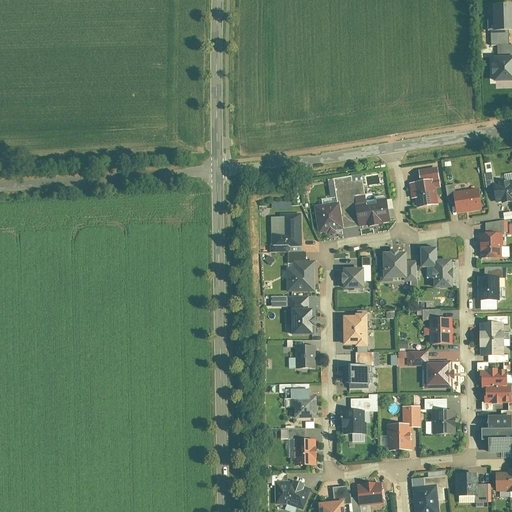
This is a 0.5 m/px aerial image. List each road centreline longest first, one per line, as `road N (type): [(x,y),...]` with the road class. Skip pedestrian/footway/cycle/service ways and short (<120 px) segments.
road 1 (residential): [(408,238),(327,255),(334,460),(348,475),(407,469)]
road 2 (residential): [(407,469),(471,462),(477,453),(468,237),(408,238)]
road 3 (tertiary): [(224,511),(217,173)]
road 4 (residential): [(217,173),(0,188)]
road 5 (residential): [(401,146),(217,173)]
road 6 (tertiary): [(217,173),(217,0)]
